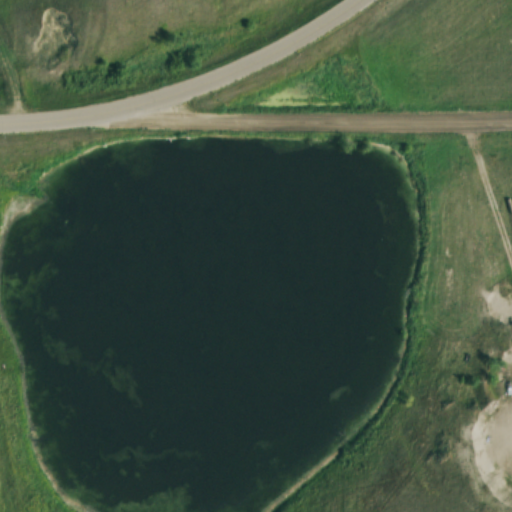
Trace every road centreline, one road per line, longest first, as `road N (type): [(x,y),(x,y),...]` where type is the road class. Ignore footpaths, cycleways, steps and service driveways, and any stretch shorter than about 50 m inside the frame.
road 1 (residential): [(168,102),(174,118),(194,122),(511,124)]
road 2 (tertiary): [(168,102),(251,71),(373,0)]
road 3 (tertiary): [(0,126),(168,102)]
